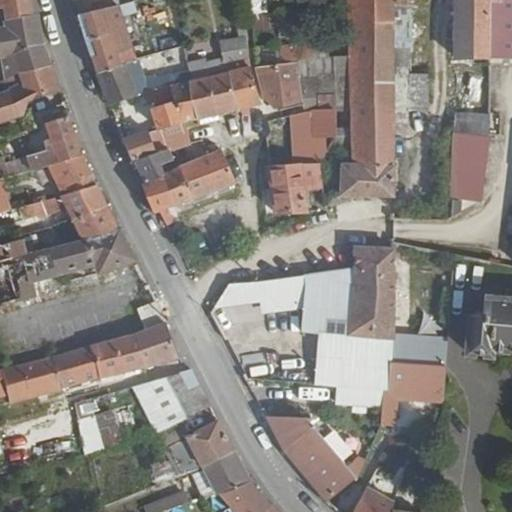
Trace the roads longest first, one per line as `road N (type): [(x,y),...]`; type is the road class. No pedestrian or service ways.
road 1 (unclassified): [(50,0),(97,146),(259,449),(308,511)]
road 2 (unknown): [(482,511),(477,454),(485,377)]
road 3 (unknown): [(252,256),(247,136)]
